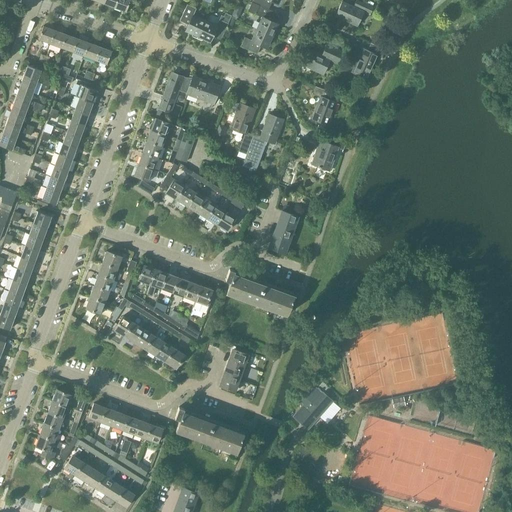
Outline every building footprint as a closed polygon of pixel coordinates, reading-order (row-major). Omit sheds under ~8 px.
[(115,8),(118,0),(105,0),(104,4),(115,8)] [(118,0),(115,8),(127,13),(131,0),(118,0)] [(253,0),(252,2),(259,6),(269,10),(272,1),(278,4),(279,0),(253,0)] [(374,7),(357,0),(356,0),(353,7),(342,2),(335,16),(358,26),(364,12),(370,15),(374,7)] [(257,29),(272,36),(277,24),(272,22),(276,13),(269,10),(259,6),(252,2),(248,11),(262,18),(257,29)] [(198,36),(205,21),(194,15),(197,9),(187,5),(180,21),(188,25),(186,30),(198,36)] [(205,21),(198,36),(210,41),(212,36),(221,40),(232,16),(223,12),(217,26),(205,21)] [(51,44),(56,31),(44,27),(39,40),(51,44)] [(267,48),(272,36),(257,29),(252,41),(245,38),(241,47),(257,54),(261,45),(267,48)] [(62,48),(67,35),(56,31),(51,44),(62,48)] [(73,53),(78,39),(67,35),(62,48),(73,53)] [(85,57),(90,43),(78,39),(73,53),(85,57)] [(96,61),(101,48),(90,43),(85,57),(96,61)] [(382,57),(386,49),(371,43),(368,50),(363,48),(352,72),(368,79),(374,65),(373,64),(377,55),(382,57)] [(307,50),(301,64),(324,74),(330,60),(338,63),(343,52),(327,45),(322,56),(307,50)] [(101,48),(96,61),(107,65),(112,52),(101,48)] [(24,77),(37,82),(41,71),(29,66),(24,77)] [(172,73),(164,96),(176,100),(179,91),(187,94),(192,81),(183,78),(184,77),(175,74),(172,73)] [(69,76),(65,75),(63,80),(72,84),(74,78),(69,76)] [(37,82),(24,77),(20,89),(33,93),(37,82)] [(206,81),(193,77),(192,81),(187,94),(213,104),(220,87),(212,84),(213,81),(207,79),(206,81)] [(80,98),(94,103),(98,91),(80,85),(76,96),(80,98)] [(328,125),(336,102),(339,96),(316,87),(313,94),(321,97),(313,119),(328,125)] [(33,93),(20,89),(16,100),(29,105),(35,107),(41,109),(43,105),(30,100),(33,93)] [(164,96),(160,108),(171,112),(176,100),(164,96)] [(76,109),(89,114),(94,103),(80,98),(76,109)] [(29,105),(16,100),(12,111),(25,116),(29,105)] [(253,138),(254,135),(246,132),(251,118),(252,119),(255,109),(240,104),(231,129),(245,134),(239,151),(247,154),(253,138)] [(72,120),(85,125),(89,114),(76,109),(72,120)] [(25,116),(12,111),(8,123),(20,127),(25,116)] [(261,138),(254,135),(247,154),(243,166),(257,170),(267,142),(275,145),(284,120),(269,114),(261,138)] [(155,118),(153,124),(152,124),(151,124),(149,129),(151,130),(166,136),(170,124),(155,118)] [(68,132),(81,137),(85,125),(72,120),(68,132)] [(33,132),(26,130),(20,127),(8,123),(4,134),(16,139),(19,131),(25,133),(31,136),(33,132)] [(319,126),(317,131),(326,134),(328,129),(319,126)] [(181,141),(182,141),(184,135),(186,130),(181,128),(177,140),(181,141)] [(162,147),(166,136),(151,130),(147,141),(162,147)] [(63,143),(77,148),(81,137),(68,132),(63,143)] [(14,146),(16,139),(4,134),(0,143),(0,145),(18,152),(25,155),(26,150),(20,148),(14,146)] [(344,150),(347,142),(327,134),(324,142),(320,140),(312,164),(330,171),(338,148),(344,150)] [(182,141),(193,145),(195,139),(184,135),(182,141)] [(181,141),(177,140),(173,151),(177,152),(180,146),(181,141)] [(162,147),(147,141),(143,153),(158,158),(162,147)] [(193,145),(182,141),(181,141),(180,146),(191,150),(193,145)] [(59,155),(73,159),(77,148),(63,143),(59,155)] [(191,150),(180,146),(177,152),(188,156),(191,150)] [(177,152),(173,151),(169,162),(173,164),(175,157),(177,152)] [(177,152),(175,157),(186,161),(188,156),(177,152)] [(139,164),(154,170),(158,158),(143,153),(139,164)] [(55,166),(68,171),(73,159),(59,155),(55,166)] [(150,181),(154,170),(139,164),(135,175),(150,181)] [(168,175),(172,177),(178,167),(174,164),(168,175)] [(51,177),(64,182),(68,171),(55,166),(51,177)] [(191,176),(194,172),(184,166),(181,169),(191,176)] [(194,172),(191,176),(202,182),(204,179),(194,172)] [(172,177),(168,175),(161,185),(164,188),(172,177)] [(47,189),(60,194),(64,182),(51,177),(47,189)] [(204,179),(202,182),(212,189),(214,185),(204,179)] [(176,199),(185,186),(175,180),(166,193),(176,199)] [(147,190),(152,193),(155,188),(151,185),(147,190)] [(214,185),(212,189),(222,195),(224,191),(214,185)] [(187,206),(195,193),(185,186),(176,199),(187,206)] [(2,203),(13,207),(18,193),(2,187),(2,197),(2,203)] [(56,205),(60,194),(47,189),(43,200),(56,205)] [(232,201),(234,198),(224,191),(222,195),(232,201)] [(197,212),(205,199),(195,193),(187,206),(197,212)] [(234,198),(232,201),(231,203),(241,210),(245,204),(234,198)] [(205,199),(197,212),(207,219),(215,205),(205,199)] [(13,207),(2,203),(0,207),(0,208),(11,213),(13,207)] [(215,205),(207,219),(217,225),(226,212),(215,205)] [(11,213),(0,208),(0,214),(9,218),(11,213)] [(34,223),(47,228),(52,217),(38,212),(34,223)] [(226,212),(217,225),(228,232),(236,218),(226,212)] [(285,212),(277,235),(289,239),(297,216),(285,212)] [(9,218),(0,214),(0,220),(7,223),(9,218)] [(34,223),(30,235),(43,240),(47,228),(34,223)] [(30,235),(26,246),(39,251),(43,240),(30,235)] [(289,239),(277,235),(272,249),(284,253),(289,239)] [(26,246),(21,257),(35,262),(39,251),(26,246)] [(107,252),(103,263),(118,269),(122,257),(107,252)] [(21,257),(17,269),(31,274),(35,262),(21,257)] [(131,261),(127,272),(133,274),(137,263),(131,261)] [(99,274),(114,280),(118,281),(121,270),(118,269),(103,263),(99,274)] [(151,285),(156,270),(145,265),(139,280),(151,285)] [(17,269),(13,280),(27,285),(31,274),(17,269)] [(288,316),(295,296),(235,273),(235,271),(230,269),(226,280),(231,282),(227,293),(288,316)] [(162,289),(167,274),(156,270),(151,285),(147,294),(153,296),(156,287),(162,289)] [(133,274),(127,272),(128,273),(125,284),(129,285),(133,274)] [(94,286),(110,291),(114,280),(99,274),(94,286)] [(167,274),(162,289),(173,293),(179,278),(167,274)] [(179,278),(173,293),(185,297),(190,282),(179,278)] [(13,280),(9,291),(22,296),(27,285),(13,280)] [(196,301),(201,286),(190,282),(185,297),(196,301)] [(125,297),(129,285),(125,284),(120,296),(125,297)] [(106,303),(110,291),(94,286),(90,297),(106,303)] [(213,290),(201,286),(196,301),(194,307),(207,312),(212,300),(209,299),(213,290)] [(5,303),(18,308),(22,296),(9,291),(5,303)] [(144,301),(134,294),(131,298),(142,305),(144,301)] [(123,311),(119,308),(117,307),(106,303),(90,297),(86,308),(101,314),(103,308),(114,312),(110,319),(115,323),(123,311)] [(125,298),(119,308),(123,311),(129,301),(125,298)] [(144,301),(142,305),(152,311),(155,307),(144,301)] [(1,314),(14,319),(18,308),(5,303),(1,314)] [(140,313),(142,310),(132,303),(129,307),(140,313)] [(155,307),(152,311),(162,318),(165,314),(155,307)] [(142,310),(140,313),(150,320),(153,316),(142,310)] [(0,326),(10,330),(14,319),(1,314),(0,315),(0,326)] [(165,314),(162,318),(173,324),(176,320),(165,314)] [(153,316),(150,320),(160,326),(163,322),(153,316)] [(125,337),(134,323),(124,317),(115,330),(125,337)] [(176,320),(173,324),(184,331),(186,327),(176,320)] [(163,322),(160,326),(171,333),(173,329),(163,322)] [(134,323),(125,337),(135,343),(144,329),(134,323)] [(184,331),(197,339),(200,333),(187,325),(186,327),(184,331)] [(146,349),(154,336),(144,329),(135,343),(146,349)] [(173,329),(171,333),(181,339),(183,335),(173,329)] [(183,335),(181,339),(188,344),(191,340),(183,335)] [(156,356),(164,342),(154,336),(146,349),(156,356)] [(166,362),(174,349),(164,342),(156,356),(166,362)] [(174,349),(166,362),(176,369),(185,355),(174,349)] [(231,362),(243,367),(247,354),(235,350),(231,362)] [(243,367),(231,362),(226,375),(238,379),(243,367)] [(234,391),(238,379),(226,375),(222,387),(234,391)] [(318,389),(313,384),(299,400),(304,405),(293,417),(308,430),(334,402),(319,388),(318,389)] [(57,389),(53,401),(68,407),(72,395),(57,389)] [(77,410),(79,411),(83,412),(87,400),(81,398),(77,410)] [(404,398),(392,400),(394,408),(406,405),(404,398)] [(48,413),(63,418),(66,411),(71,413),(73,409),(68,407),(53,401),(48,413)] [(101,422),(107,408),(94,404),(89,418),(101,422)] [(237,454),(244,434),(184,411),(184,409),(180,407),(176,418),(181,420),(177,431),(237,454)] [(113,426),(118,412),(107,408),(101,422),(113,426)] [(83,412),(79,411),(74,422),(78,424),(83,412)] [(124,431),(129,416),(118,412),(113,426),(124,431)] [(59,429),(63,418),(48,413),(44,424),(59,429)] [(135,435),(140,420),(129,416),(124,431),(135,435)] [(146,439),(152,425),(140,420),(135,435),(146,439)] [(74,435),(78,424),(74,422),(70,433),(74,435)] [(59,429),(44,424),(40,435),(55,440),(59,429)] [(152,425),(146,439),(147,439),(146,442),(150,443),(151,441),(158,443),(163,429),(152,425)] [(93,444),(95,440),(83,432),(81,436),(93,444)] [(55,440),(40,435),(36,447),(44,449),(42,455),(53,459),(55,454),(51,452),(53,446),(61,449),(63,443),(55,441),(55,440)] [(75,436),(69,446),(72,448),(74,445),(78,439),(79,439),(75,436)] [(95,440),(93,444),(104,451),(105,446),(95,440)] [(90,452),(93,448),(81,441),(79,445),(90,452)] [(72,448),(69,446),(67,445),(59,457),(65,461),(72,448)] [(105,446),(104,451),(114,457),(116,453),(105,446)] [(310,482),(320,453),(303,447),(293,476),(310,482)] [(93,448),(90,452),(100,459),(103,455),(93,448)] [(116,453),(114,457),(124,464),(126,459),(116,453)] [(103,455),(100,459),(110,465),(113,461),(103,455)] [(75,475),(84,462),(73,456),(65,468),(75,475)] [(126,459),(124,464),(135,470),(136,466),(126,459)] [(113,461),(110,465),(120,472),(123,467),(113,461)] [(86,482),(94,469),(84,462),(75,475),(86,482)] [(136,466),(135,470),(145,477),(148,473),(136,466)] [(123,467),(120,472),(130,478),(133,474),(123,467)] [(94,469),(86,482),(96,488),(104,475),(94,469)] [(133,474),(130,478),(141,485),(144,481),(133,474)] [(104,475),(96,488),(106,494),(114,482),(104,475)] [(114,482),(106,494),(116,501),(124,488),(114,482)] [(124,488),(116,501),(127,508),(135,495),(124,488)] [(177,511),(190,511),(197,493),(185,489),(177,511)]
